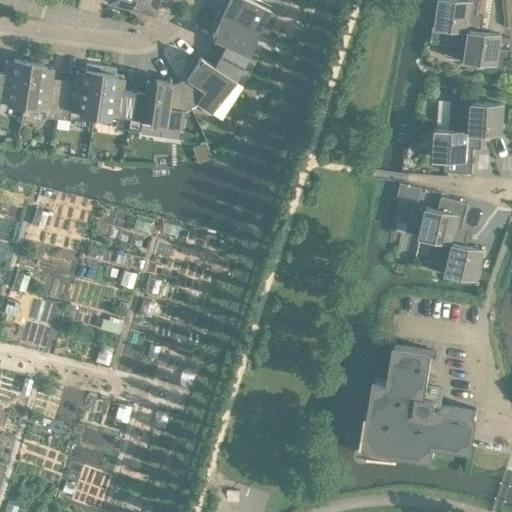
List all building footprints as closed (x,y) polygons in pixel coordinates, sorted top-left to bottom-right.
[(131,0),(130,5),(153,12),(155,0),(131,0)] [(223,0),(218,10),(217,10),(217,11),(258,29),(267,8),(282,15),(288,0),(223,0)] [(438,0),(435,25),(448,27),(448,26),(453,27),(453,26),(481,31),(483,18),(482,18),(481,19),(475,18),(478,0),(438,0)] [(248,51),(258,29),(217,11),(211,28),(213,29),(211,35),(230,44),(224,56),(250,70),(257,55),(248,51)] [(443,55),(483,61),(495,62),(500,33),(487,31),(487,33),(481,33),(481,31),(453,26),(453,27),(448,26),(448,27),(443,55)] [(182,73),(181,74),(185,76),(177,81),(189,106),(196,103),(210,112),(232,79),(240,84),(249,71),(250,71),(250,70),(224,56),(217,67),(199,56),(196,61),(194,59),(183,74),(182,73)] [(0,101),(22,104),(28,60),(13,58),(13,60),(4,59),(2,76),(0,75),(0,101)] [(45,108),(44,115),(56,117),(61,84),(49,83),(51,66),(43,64),(43,62),(28,60),(22,104),(45,108)] [(69,111),(92,115),(100,64),(85,62),(84,70),(75,69),(73,86),(61,84),(56,117),(68,119),(69,111)] [(122,73),(114,72),(115,66),(100,64),(92,115),(115,118),(114,126),(127,128),(127,127),(131,94),(120,93),(122,73)] [(182,110),(189,106),(177,81),(170,85),(170,80),(155,78),(154,81),(146,79),(144,96),(131,94),(127,127),(139,129),(140,122),(179,127),(182,110)] [(450,99),(448,127),(448,128),(454,129),(481,131),(482,129),(488,130),(487,132),(501,132),(503,103),(490,102),(450,99)] [(435,127),(433,157),(445,158),(444,170),(471,172),(473,142),(479,142),(479,144),(481,144),(481,131),(454,129),(448,128),(448,127),(435,127)] [(419,235),(432,238),(432,237),(437,239),(437,238),(464,244),(467,232),(466,231),(466,233),(460,231),(467,202),(440,196),(437,208),(426,205),(419,235)] [(395,229),(405,231),(406,227),(402,221),(397,219),(395,229)] [(464,274),(476,277),(483,249),(470,246),(470,247),(464,246),(464,244),(437,238),(437,239),(432,237),(432,238),(425,266),(464,275),(464,274)] [(435,441),(470,447),(476,409),(434,404),(436,395),(435,395),(436,388),(426,386),(431,350),(395,344),(390,379),(376,377),(373,394),(371,394),(368,412),(365,412),(361,441),(368,451),(397,455),(397,450),(433,455),(435,441)]
